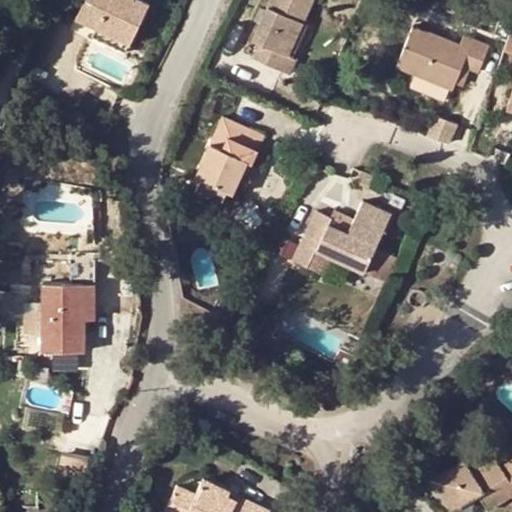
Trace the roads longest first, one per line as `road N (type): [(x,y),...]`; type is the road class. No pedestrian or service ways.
road 1 (residential): [(154,373),(165,286),(147,200),(161,109),(207,0)]
road 2 (residential): [(511,254),(460,340),(394,400),(326,428)]
road 3 (residential): [(326,428),(154,373)]
road 4 (residential): [(107,511),(154,373)]
road 5 (residential): [(511,229),(472,167),(407,143)]
